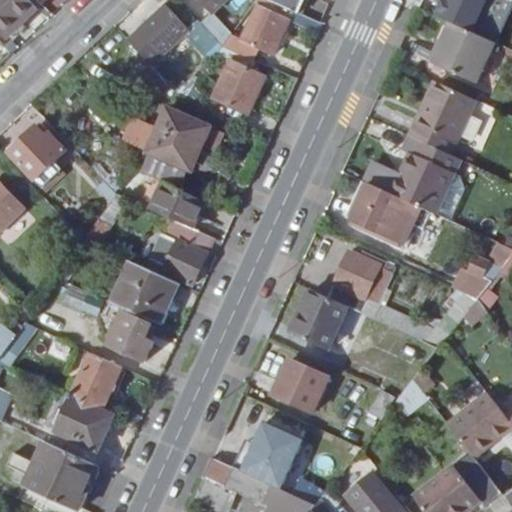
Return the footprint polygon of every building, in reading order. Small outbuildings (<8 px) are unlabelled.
[(0,0),(0,31),(6,37),(14,30),(16,32),(39,8),(30,0),(0,0)] [(198,0),(212,15),(227,0),(198,0)] [(264,0),(301,16),(308,0),(264,0)] [(476,26),(487,0),(444,0),(440,10),(476,26)] [(190,30),(168,6),(128,42),(152,67),(190,30)] [(289,20),(259,6),(243,41),(273,55),(289,20)] [(201,26),(223,48),(230,38),(232,36),(212,15),(201,26)] [(476,85),(495,43),(452,24),(434,65),(476,85)] [(223,48),(232,53),(247,60),(252,49),(230,38),(223,48)] [(223,48),(217,57),(228,62),(232,53),(223,48)] [(266,77),(232,62),(216,98),(219,100),(250,114),(266,77)] [(451,156),(477,101),(439,84),(422,121),(419,120),(411,138),(419,141),(451,156)] [(216,96),(196,87),(185,102),(213,114),(219,100),(216,98),(216,96)] [(177,114),(168,110),(149,153),(154,146),(177,114)] [(212,129),(177,114),(154,146),(196,165),(212,129)] [(52,167),(69,151),(52,134),(48,138),(40,128),(12,155),(37,182),(46,191),(60,176),(52,167)] [(462,161),(451,156),(419,141),(411,138),(404,151),(411,154),(401,176),(379,166),(370,186),(392,195),(402,200),(403,200),(432,214),(437,216),(455,174),(462,161)] [(196,165),(154,146),(149,153),(193,172),(196,165)] [(470,182),(455,174),(437,216),(452,223),(470,182)] [(0,233),(8,225),(19,214),(25,209),(0,182),(0,233)] [(153,212),(186,227),(195,231),(207,203),(165,184),(153,212)] [(392,195),(370,186),(354,221),(386,236),(393,221),(399,224),(402,217),(396,214),(403,200),(402,200),(392,195)] [(118,196),(101,220),(113,225),(126,200),(118,196)] [(425,229),(432,214),(403,200),(396,214),(402,217),(399,224),(393,221),(386,236),(406,245),(415,225),(425,229)] [(113,225),(101,220),(86,241),(101,248),(113,225)] [(186,227),(174,254),(203,267),(215,241),(195,231),(186,227)] [(153,273),(168,279),(169,277),(193,288),(203,267),(174,254),(164,249),(153,273)] [(504,270),(511,260),(511,249),(496,269),(485,261),(474,276),(461,293),(463,293),(479,301),(488,291),(490,288),(502,272),(504,270)] [(352,255),(330,300),(349,309),(373,320),(379,308),(378,307),(391,278),(393,279),(398,269),(366,254),(363,260),(352,255)] [(168,279),(153,273),(132,263),(114,303),(162,326),(180,285),(168,279)] [(379,308),(373,320),(381,324),(405,273),(398,269),(393,279),(391,278),(378,307),(379,308)] [(461,293),(474,276),(467,272),(454,290),(457,291),(461,293)] [(61,307),(94,320),(101,301),(68,288),(61,307)] [(479,301),(463,293),(461,293),(457,291),(446,310),(444,321),(427,345),(440,351),(448,342),(479,301)] [(331,350),(349,309),(330,300),(312,292),(294,333),(331,350)] [(33,316),(21,304),(0,333),(0,362),(27,324),(33,316)] [(147,341),(153,327),(125,314),(110,346),(147,363),(156,346),(147,341)] [(27,324),(0,362),(12,367),(38,329),(27,324)] [(440,351),(427,345),(423,343),(410,360),(424,372),(440,351)] [(74,396),(76,397),(105,410),(123,369),(94,355),(74,396)] [(314,414),(330,379),(292,361),(275,396),(314,414)] [(392,390),(404,397),(416,382),(417,380),(403,372),(392,390)] [(424,372),(417,380),(416,382),(425,394),(436,387),(424,372)] [(399,403),(396,407),(407,415),(409,416),(429,401),(425,394),(416,382),(404,397),(399,403)] [(0,420),(2,422),(13,396),(0,389),(0,420)] [(385,421),(396,407),(399,403),(384,395),(372,413),(385,421)] [(450,427),(473,456),(476,459),(511,430),(511,424),(508,420),(490,396),(450,427)] [(105,410),(76,397),(59,433),(99,451),(116,415),(105,410)] [(235,469),(283,491),(305,443),(265,425),(250,457),(242,454),(235,469)] [(295,478),(288,493),(317,507),(322,501),(327,494),(324,491),(341,463),(332,457),(340,443),(328,437),(302,481),(295,478)] [(80,511),(100,467),(46,442),(25,488),(77,511),(80,511)] [(503,495),(476,459),(473,456),(417,499),(426,511),(470,511),(481,504),(485,508),(503,495)] [(312,511),(317,507),(288,493),(283,491),(235,469),(217,461),(210,479),(270,507),(267,511),(312,511)] [(405,511),(398,503),(375,474),(348,496),(361,511),(405,511)] [(312,511),(330,511),(322,501),(317,507),(312,511)]
